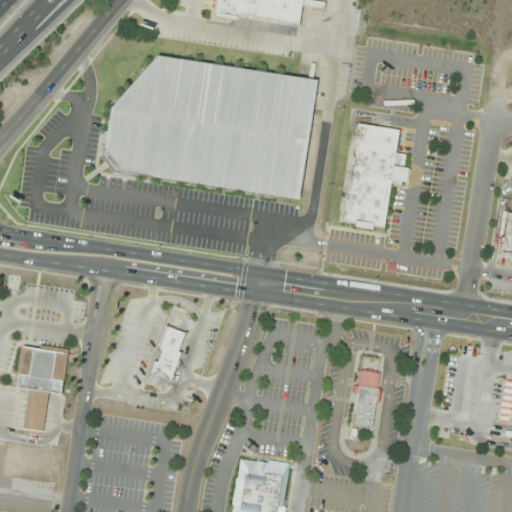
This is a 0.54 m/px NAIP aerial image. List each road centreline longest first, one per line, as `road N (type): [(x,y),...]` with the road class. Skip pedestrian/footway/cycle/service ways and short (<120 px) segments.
road 1 (tertiary): [(0,249),(511,326)]
road 2 (secondary): [(0,143),(130,0)]
